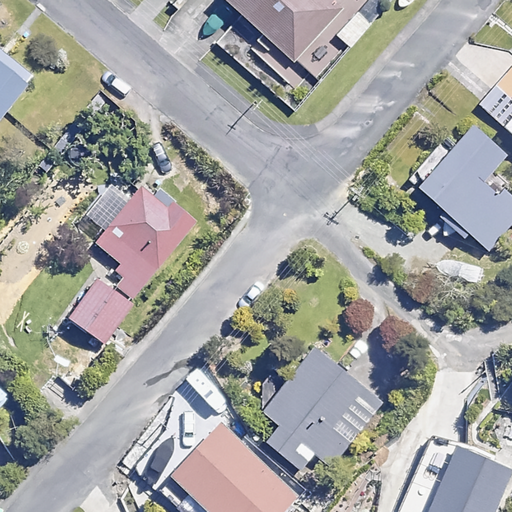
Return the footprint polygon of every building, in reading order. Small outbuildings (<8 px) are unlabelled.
[(342,7),(334,0),(231,0),(292,58),(342,7)] [(0,123),(27,91),(0,68),(0,123)] [(511,99),(495,84),(477,103),(511,135),(511,99)] [(503,159),(471,125),(413,182),(483,254),(511,225),(511,205),(484,177),(503,159)] [(118,261),(112,269),(121,277),(115,284),(132,297),(194,221),(172,203),(168,208),(139,184),(93,241),(118,261)] [(130,305),(93,279),(67,316),(104,342),(130,305)] [(382,400),(312,345),(260,410),(277,424),(263,441),(301,470),(316,451),(332,464),(382,400)] [(283,511),(300,491),(210,423),(162,487),(194,511),(283,511)] [(495,511),(511,473),(511,470),(452,445),(424,511),(495,511)]
